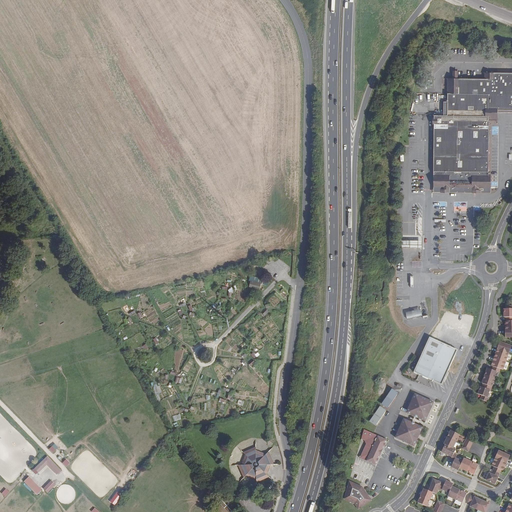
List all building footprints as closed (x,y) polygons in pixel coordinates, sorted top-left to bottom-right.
[(447,77),(446,114),(434,114),(433,189),(488,190),(488,175),(489,120),(489,110),(511,109),(511,72),(484,72),(484,78),(456,77),(457,70),(452,70),(452,77),(447,77)] [(497,113),(511,113),(511,109),(489,110),(489,120),(497,120),(497,113)] [(490,193),(490,175),(488,175),(488,190),(433,189),(433,192),(490,193)] [(249,276),(249,286),(260,287),(260,277),(249,276)] [(420,310),(405,314),(407,321),(422,318),(420,310)] [(441,385),(448,371),(453,358),(457,350),(429,337),(413,372),(441,385)] [(511,346),(499,342),(497,349),(509,353),(511,346)] [(509,353),(497,349),(494,357),(506,361),(509,353)] [(499,369),(503,370),(506,361),(494,357),(491,366),(493,367),(499,369)] [(494,379),(495,379),(499,369),(493,367),(492,370),(487,368),(485,375),(494,379)] [(490,390),(494,379),(485,375),(482,384),(483,384),(482,388),(490,390)] [(482,388),(480,387),(478,394),(482,396),(481,399),(487,402),(489,396),(488,395),(490,390),(482,388)] [(391,391),(382,403),(389,408),(397,395),(391,391)] [(432,403),(414,394),(406,413),(424,421),(432,403)] [(379,409),(370,421),(376,425),(385,413),(379,409)] [(421,427),(403,419),(395,438),(413,446),(421,427)] [(387,441),(364,430),(361,440),(365,441),(367,446),(365,447),(360,459),(376,466),(387,441)] [(448,437),(457,442),(460,435),(451,431),(448,437)] [(445,445),(453,449),(457,442),(448,437),(444,444),(445,445)] [(58,447),(54,443),(49,449),(53,453),(58,447)] [(453,456),(456,450),(453,449),(445,445),(441,452),(452,457),(453,456)] [(256,450),(255,447),(243,452),(245,454),(241,465),(238,465),(243,478),(245,475),(256,480),(256,483),(269,477),(267,475),(271,464),(274,464),(268,452),(266,454),(256,450)] [(496,458),(507,463),(510,456),(499,451),(496,458)] [(47,456),(35,469),(39,473),(47,465),(57,475),(61,471),(47,456)] [(460,468),(462,462),(456,459),(456,458),(453,456),(452,457),(451,460),(454,461),(451,467),(459,470),(460,468)] [(460,468),(467,471),(471,462),(464,458),(462,462),(460,468)] [(493,470),(500,473),(501,470),(503,471),(507,463),(496,458),(492,466),(495,467),(493,470)] [(474,475),(479,465),(471,462),(467,471),(474,475)] [(495,484),(500,473),(493,470),(491,474),(489,473),(486,480),(495,484)] [(29,477),(24,482),(37,496),(42,491),(29,477)] [(56,484),(51,480),(43,488),(48,493),(56,484)] [(433,493),(436,494),(438,489),(441,483),(434,480),(429,491),(433,493)] [(361,488),(349,481),(343,499),(353,504),(357,510),(370,501),(361,488)] [(442,490),(449,493),(452,486),(453,484),(446,481),(445,484),(441,483),(438,489),(442,491),(442,490)] [(460,490),(452,486),(449,493),(448,496),(455,499),(460,490)] [(424,489),(421,496),(430,501),(433,493),(429,491),(424,489)] [(467,493),(460,490),(455,499),(463,503),(467,493)] [(122,495),(116,491),(109,501),(115,505),(122,495)] [(430,501),(421,496),(418,503),(427,507),(430,501)] [(471,507),(478,510),(482,500),(475,497),(475,498),(471,496),(468,502),(472,504),(471,507)] [(226,498),(220,500),(225,511),(227,511),(232,510),(226,498)] [(478,510),(482,511),(485,511),(490,504),(482,500),(478,510)]
